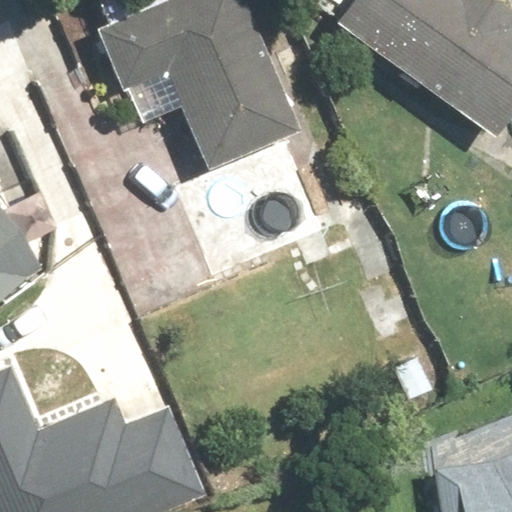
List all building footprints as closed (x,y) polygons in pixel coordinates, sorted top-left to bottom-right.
[(331,234),(239,0),(124,0),(72,20),(115,131),(158,114),(181,174),(155,184),(196,286),(331,234)] [(511,26),(473,0),(315,0),(306,14),(481,136),(511,92),(511,26)] [(0,215),(0,280),(31,259),(0,215)] [(0,396),(0,511),(101,511),(162,491),(132,407),(18,447),(0,396)] [(419,511),(511,511),(511,447),(501,452),(412,467),(419,511)]
